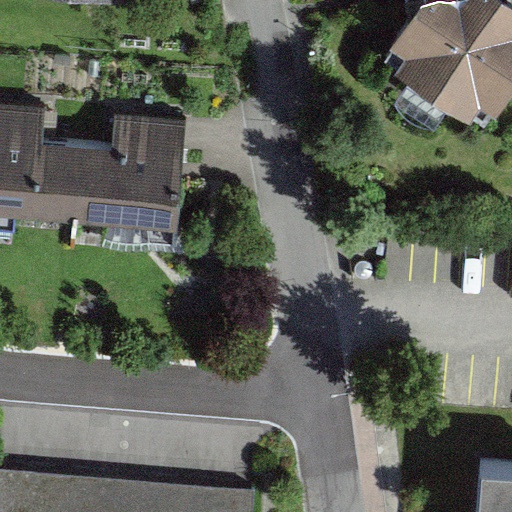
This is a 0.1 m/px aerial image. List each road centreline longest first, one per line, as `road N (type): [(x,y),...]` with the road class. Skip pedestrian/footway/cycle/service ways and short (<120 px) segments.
road 1 (residential): [(261,0),(310,348)]
road 2 (residential): [(310,348),(0,365)]
road 3 (residential): [(310,348),(329,511)]
